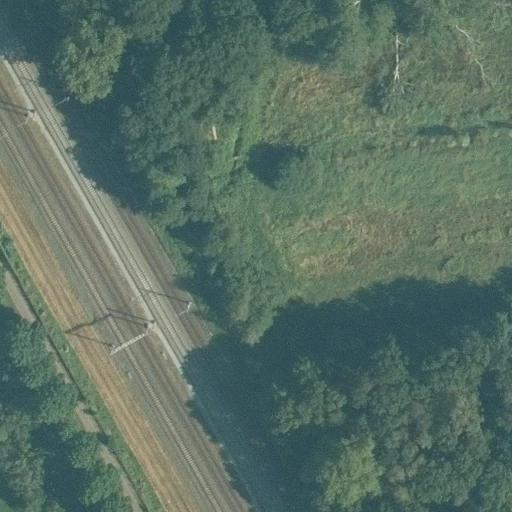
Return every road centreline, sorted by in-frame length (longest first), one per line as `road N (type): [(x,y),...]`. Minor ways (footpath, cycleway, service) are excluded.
road 1 (track): [(354,511),(68,0)]
road 2 (unclassified): [(139,511),(0,265)]
